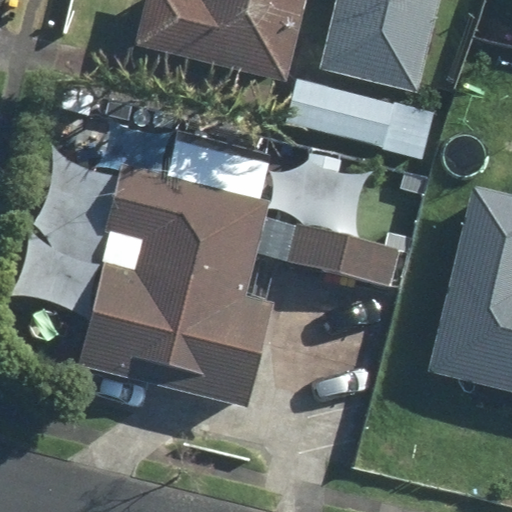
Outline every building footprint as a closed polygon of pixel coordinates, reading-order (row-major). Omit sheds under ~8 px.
[(310,0),(139,0),(130,44),(293,80),(310,0)] [(442,0),(337,0),(319,76),(417,101),(442,0)] [(434,115),(297,82),(286,125),(424,158),(434,115)] [(396,297),(407,247),(123,183),(81,369),(253,407),(277,301),(251,295),(258,266),(396,297)] [(511,192),(477,184),(431,371),(511,390),(511,192)]
